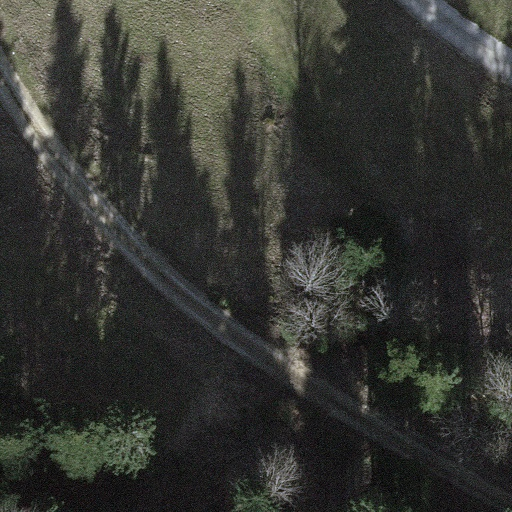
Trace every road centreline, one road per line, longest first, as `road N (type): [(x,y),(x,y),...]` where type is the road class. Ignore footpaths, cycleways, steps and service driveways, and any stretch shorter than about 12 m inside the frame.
road 1 (track): [(505,511),(371,435),(196,317),(69,190),(0,88)]
road 2 (track): [(414,0),(474,59),(511,77)]
